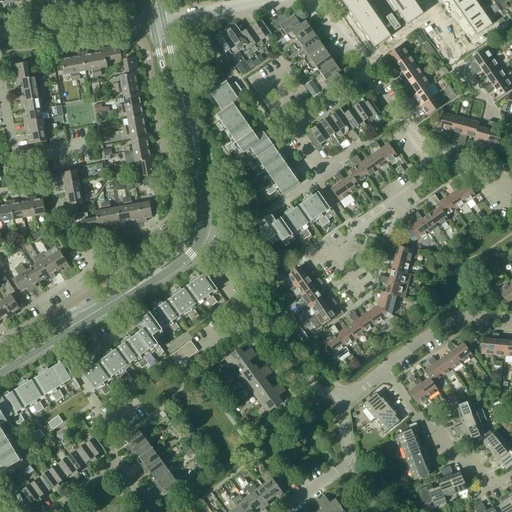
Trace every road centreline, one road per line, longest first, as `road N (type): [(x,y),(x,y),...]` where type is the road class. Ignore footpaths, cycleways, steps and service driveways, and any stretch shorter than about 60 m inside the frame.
road 1 (tertiary): [(0,369),(186,250),(196,232)]
road 2 (residential): [(341,402),(314,388),(266,323),(232,249),(196,232)]
road 3 (tertiary): [(196,232),(191,165),(157,23)]
road 4 (residential): [(511,473),(486,482),(476,462),(416,418),(382,369)]
road 5 (residential): [(382,369),(456,316),(511,319)]
road 6 (residential): [(0,32),(127,25)]
